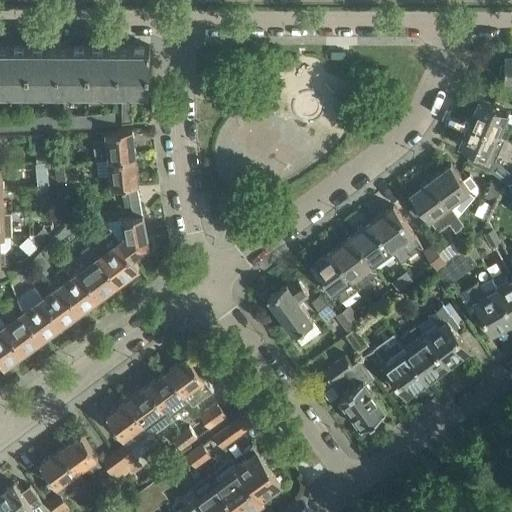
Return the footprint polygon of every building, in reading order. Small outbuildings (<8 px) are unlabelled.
[(0,85),(28,85),(28,45),(0,44),(0,85)] [(28,85),(89,86),(89,45),(28,45),(28,85)] [(89,45),(89,86),(150,86),(150,45),(89,45)] [(504,78),(511,77),(511,52),(504,53),(504,61),(501,64),(501,73),(504,74),(504,78)] [(123,122),(133,121),(132,98),(123,98),(123,122)] [(469,121),(498,134),(508,111),(479,98),(469,121)] [(0,129),(88,125),(115,123),(114,111),(87,113),(0,117),(0,129)] [(498,134),(469,121),(459,144),(471,149),(466,158),(499,172),(503,162),(489,156),(498,134)] [(97,158),(109,157),(135,155),(133,127),(102,130),(95,131),(97,158)] [(45,143),(36,144),(37,160),(46,159),(45,143)] [(62,146),(53,147),(55,162),(64,162),(62,146)] [(138,183),(135,155),(109,157),(110,158),(98,159),(99,173),(111,172),(111,173),(107,173),(108,186),(138,183)] [(64,162),(55,162),(56,178),(65,177),(64,162)] [(451,162),(430,177),(449,203),(458,214),(476,193),(478,190),(477,185),(476,183),(474,180),(469,174),(463,179),(451,162)] [(49,183),(48,172),(39,173),(40,184),(49,183)] [(449,203),(430,177),(410,192),(429,218),(430,217),(438,228),(450,220),(456,228),(464,223),(458,214),(449,203)] [(495,199),(501,185),(491,180),(485,195),(495,199)] [(51,203),(49,183),(40,184),(42,204),(51,203)] [(85,193),(79,199),(89,214),(96,209),(85,193)] [(111,229),(132,257),(149,244),(143,214),(142,214),(140,202),(131,203),(134,215),(105,221),(111,229)] [(42,204),(42,208),(43,217),(52,216),(51,203),(42,204)] [(393,204),(371,220),(392,247),(402,240),(411,253),(422,245),(413,232),(393,204)] [(409,208),(409,209),(415,218),(416,218),(421,214),(415,204),(409,208)] [(0,235),(4,235),(10,235),(11,235),(10,210),(3,211),(0,210),(0,235)] [(60,239),(79,225),(72,215),(56,233),(60,239)] [(372,262),(392,247),(371,220),(352,234),(372,262)] [(43,238),(49,232),(42,226),(37,232),(43,238)] [(499,239),(493,228),(485,232),(492,243),(499,239)] [(139,266),(132,257),(111,229),(92,243),(119,280),(139,266)] [(43,238),(37,232),(31,238),(38,244),(43,238)] [(56,233),(50,239),(56,248),(63,243),(60,239),(56,233)] [(352,234),(332,249),(358,285),(369,277),(378,270),(372,262),(352,234)] [(4,235),(0,235),(0,262),(5,263),(5,250),(10,244),(10,235),(4,235)] [(423,249),(436,266),(436,267),(446,260),(433,242),(423,249)] [(81,254),(75,259),(81,268),(100,294),(119,280),(92,243),(79,252),(81,254)] [(436,268),(446,282),(475,260),(465,247),(436,268)] [(332,249),(312,263),(332,291),(334,290),(339,297),(341,300),(360,287),(358,285),(332,249)] [(39,251),(34,257),(46,274),(52,269),(39,251)] [(54,272),(62,282),(81,308),(100,294),(81,268),(72,274),(66,266),(63,266),(54,272)] [(5,269),(0,268),(0,277),(1,281),(9,277),(5,269)] [(24,268),(14,268),(22,280),(29,275),(24,268)] [(408,272),(399,279),(406,288),(415,282),(408,272)] [(286,282),(267,296),(301,343),(320,329),(298,298),(308,291),(297,275),(287,283),(286,282)] [(511,312),(498,286),(492,276),(479,284),(477,281),(458,292),(470,313),(480,308),(492,330),(504,324),(505,326),(511,321),(511,312)] [(511,277),(498,286),(511,312),(511,277)] [(62,282),(42,296),(62,322),(81,308),(62,282)] [(15,298),(23,310),(43,336),(62,322),(42,296),(34,284),(15,298)] [(388,302),(397,295),(391,288),(382,294),(388,302)] [(314,302),(323,315),(332,309),(322,296),(314,302)] [(398,296),(397,296),(391,301),(398,311),(405,306),(398,296)] [(377,310),(371,302),(362,309),(368,316),(377,310)] [(457,324),(442,304),(417,322),(447,362),(450,361),(451,363),(459,357),(458,355),(468,347),(453,327),(457,324)] [(349,330),(356,325),(360,322),(348,305),(337,313),(349,330)] [(23,310),(4,324),(24,350),(43,336),(23,310)] [(0,317),(0,359),(4,365),(24,350),(4,324),(0,317)] [(397,337),(427,377),(429,375),(431,378),(439,372),(437,370),(447,362),(417,322),(397,337)] [(345,333),(358,351),(368,343),(356,325),(349,330),(345,333)] [(426,381),(424,379),(427,377),(397,337),(394,332),(364,353),(383,380),(392,373),(406,392),(416,385),(418,387),(426,381)] [(352,363),(345,353),(323,368),(333,381),(343,374),(351,386),(339,395),(341,398),(338,400),(346,411),(349,409),(361,425),(384,408),(365,381),(373,375),(360,357),(352,363)] [(167,369),(190,400),(193,404),(214,389),(188,354),(167,369)] [(167,369),(147,384),(170,415),(190,400),(167,369)] [(149,428),(152,433),(172,418),(170,415),(147,384),(127,398),(144,422),(149,428)] [(144,422),(127,398),(106,414),(123,437),(132,431),(136,437),(149,428),(144,422)] [(209,427),(227,414),(218,401),(204,411),(202,407),(197,410),(209,427)] [(245,427),(238,416),(215,433),(222,444),(245,427)] [(189,441),(197,435),(189,425),(182,431),(189,441)] [(189,441),(182,431),(173,437),(181,447),(189,441)] [(81,432),(60,447),(77,470),(86,464),(90,471),(101,463),(96,456),(98,455),(81,432)] [(113,450),(129,471),(133,468),(131,464),(138,459),(125,442),(113,450)] [(264,492),(266,494),(277,487),(275,484),(280,481),(252,442),(242,449),(247,456),(237,464),(261,497),(262,497),(260,495),(264,492)] [(202,443),(194,448),(202,459),(209,454),(202,443)] [(84,480),(77,470),(60,447),(40,462),(56,484),(55,485),(58,490),(47,499),(57,511),(65,511),(72,507),(63,495),(84,480)] [(194,448),(187,453),(195,464),(202,459),(194,448)] [(125,474),(129,471),(113,450),(102,458),(115,476),(122,471),(125,474)] [(251,509),(261,501),(259,499),(261,497),(237,464),(232,457),(211,471),(241,511),(249,506),(251,509)] [(241,511),(211,471),(192,486),(211,511),(241,511)] [(161,472),(142,487),(155,506),(168,497),(162,488),(169,483),(161,472)] [(14,480),(0,490),(0,504),(5,511),(51,511),(30,483),(21,490),(14,480)] [(211,511),(192,486),(171,501),(179,511),(211,511)] [(142,487),(121,502),(128,511),(129,511),(136,507),(139,511),(146,511),(155,506),(142,487)]
